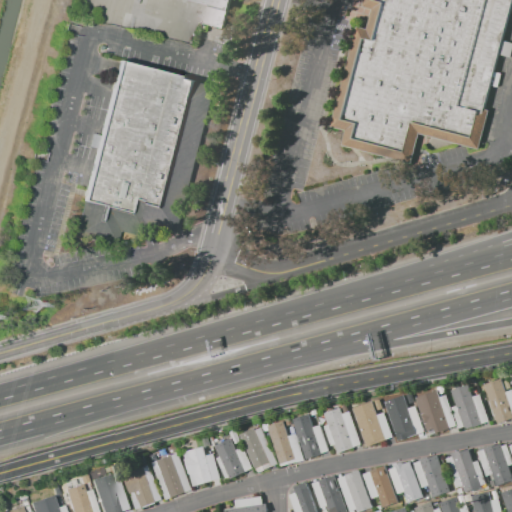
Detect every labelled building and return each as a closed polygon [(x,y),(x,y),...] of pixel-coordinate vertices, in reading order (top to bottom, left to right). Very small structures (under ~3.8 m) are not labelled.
[(232,0),(225,29),(201,22),(206,3),(194,0),(232,0)] [(419,133),(411,164),(342,145),(346,131),(330,127),(357,26),(366,28),(371,9),(362,6),(363,0),(511,0),(483,108),(490,110),(479,149),(419,133)] [(499,55),(503,40),(511,42),(511,50),(510,58),(499,55)] [(118,61),(217,85),(177,247),(121,233),(117,247),(74,236),(96,149),(89,148),(92,135),(99,136),(118,61)] [(501,73),(497,87),(490,85),(494,71),(501,73)] [(511,417),(498,422),(485,385),(502,379),(506,392),(511,389),(511,417)] [(451,390),(468,384),(472,395),(480,392),(490,421),(465,430),(464,427),(459,428),(451,406),(456,404),(451,390)] [(416,398),(437,390),(439,396),(447,393),(451,406),(450,406),(457,425),(436,433),(435,430),(428,433),(416,398)] [(385,402),(411,393),(425,432),(399,441),(392,424),(390,424),(388,418),(390,417),(385,402)] [(380,399),(383,408),(378,410),(375,401),(380,399)] [(354,408),(373,401),(378,415),(384,413),(393,437),(367,446),(354,408)] [(324,413),(340,407),(343,413),(351,410),(363,444),(339,453),(335,444),(331,445),(324,426),(328,425),(324,413)] [(292,419),(308,414),(313,427),(320,425),(329,451),(306,459),(292,419)] [(268,426),(284,421),(289,436),(295,434),(303,460),(281,465),(268,426)] [(240,434),(255,427),(256,429),(261,427),(278,463),(259,472),(256,469),(240,434)] [(230,432),(235,429),(241,443),(236,445),(230,432)] [(215,445),(231,438),(236,450),(243,447),(253,469),(230,479),(229,477),(226,479),(217,458),(221,456),(215,445)] [(168,446),(176,443),(178,450),(171,453),(168,446)] [(501,443),(502,446),(506,444),(511,461),(511,464),(509,466),(511,474),(511,480),(498,486),(490,464),(484,466),(479,452),(485,450),(484,447),(492,445),(493,446),(501,443)] [(204,447),(206,454),(213,453),(219,479),(193,486),(190,474),(189,474),(184,458),(186,457),(185,451),(204,447)] [(469,448),(474,460),(477,459),(480,468),(477,469),(483,486),(464,493),(462,485),(457,487),(447,459),(452,457),(450,454),(462,450),(462,451),(469,448)] [(166,499),(152,464),(179,453),(191,490),(166,499)] [(450,490),(433,497),(428,485),(423,487),(414,462),(437,453),(450,490)] [(409,461),(421,495),(407,500),(403,489),(397,491),(389,468),(409,461)] [(122,475),(149,465),(161,499),(135,509),(122,475)] [(400,502),(384,508),(380,496),(372,499),(363,473),(386,465),(400,502)] [(360,470),(373,507),(360,511),(357,511),(356,509),(350,511),(338,477),(360,470)] [(125,511),(101,511),(91,483),(118,473),(131,510),(125,511)] [(348,511),(330,511),(328,505),(321,508),(312,482),(334,474),(348,511)] [(306,482),(317,511),(295,511),(289,494),(296,492),(294,486),(306,482)] [(66,490),(82,485),(85,491),(91,489),(98,511),(68,511),(73,510),(66,490)] [(511,511),(509,511),(502,493),(511,489),(511,511)] [(37,511),(35,505),(38,504),(37,499),(58,492),(64,511),(37,511)] [(476,511),(473,498),(491,494),(494,504),(500,503),(502,511),(476,511)] [(225,511),(225,509),(236,507),(235,500),(261,496),(263,504),(266,503),(267,511),(225,511)] [(443,511),(440,502),(456,497),(460,508),(467,505),(469,511),(443,511)] [(416,511),(415,508),(432,502),(434,509),(439,507),(440,511),(416,511)]
